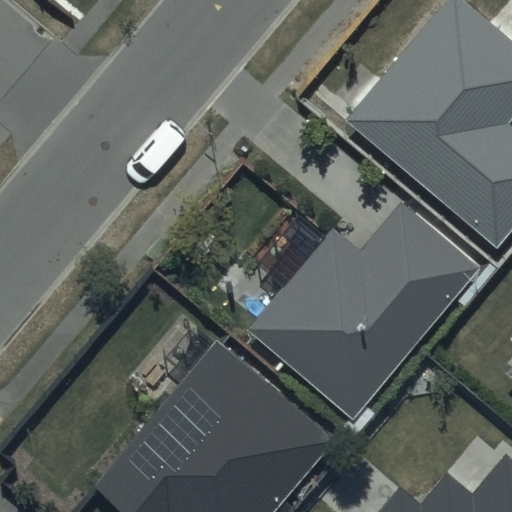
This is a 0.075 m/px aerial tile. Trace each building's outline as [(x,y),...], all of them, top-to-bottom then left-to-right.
[(511,121),(511,39),(464,0),(443,0),(343,120),(496,246),(511,227),(511,131),(507,128),(511,121)] [(477,266),(400,202),(360,251),(331,227),(245,330),(351,417),(477,266)] [(268,511),(332,437),(215,340),(91,488),(119,511),(268,511)] [(511,342),(503,354),(511,361),(511,342)] [(511,511),(511,461),(504,455),(470,495),(449,477),(421,509),(398,489),(378,511),(511,511)]
